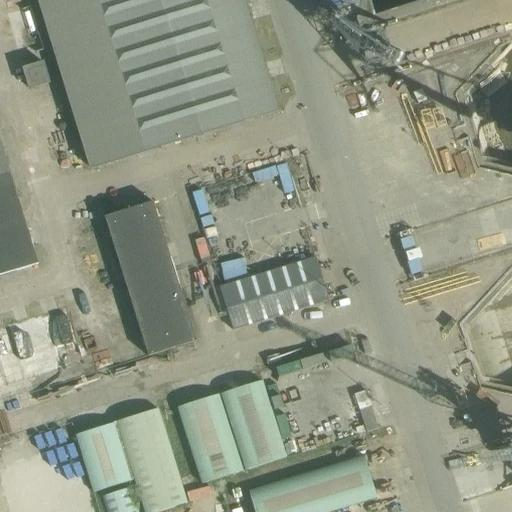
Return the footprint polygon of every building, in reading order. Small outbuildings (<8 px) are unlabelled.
[(281,111),(246,0),(37,0),(91,170),(281,111)] [(30,90),(51,83),(44,61),(23,68),(30,90)] [(0,275),(39,264),(0,137),(0,275)] [(105,217),(148,356),(197,341),(154,202),(105,217)] [(316,260),(219,289),(233,334),(330,303),(316,260)] [(0,388),(82,363),(65,307),(0,327),(0,388)] [(262,382),(221,396),(246,474),(287,462),(262,382)] [(378,430),(367,395),(343,402),(355,438),(378,430)] [(219,396),(179,409),(203,487),(245,475),(219,396)] [(158,409),(117,422),(144,511),(163,511),(188,504),(158,409)] [(113,427),(75,440),(92,497),(131,485),(113,427)] [(364,458),(250,492),(256,511),(332,511),(377,499),(364,458)] [(137,511),(131,489),(103,497),(107,511),(137,511)]
